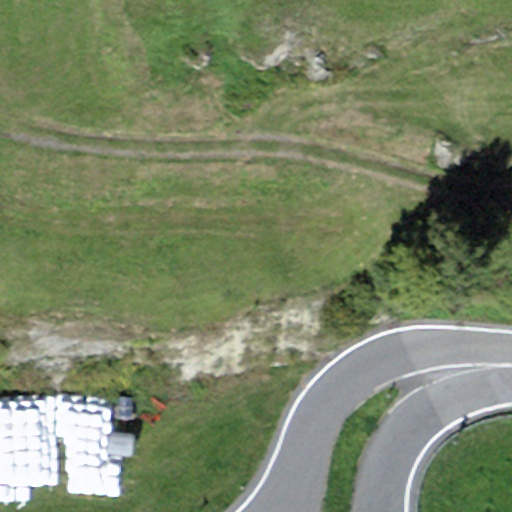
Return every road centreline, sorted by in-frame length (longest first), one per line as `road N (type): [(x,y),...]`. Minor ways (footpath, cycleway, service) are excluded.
road 1 (tertiary): [(424,378),(339,409),(311,446),(293,511)]
road 2 (tertiary): [(372,511),(383,432),(402,397),(424,378)]
